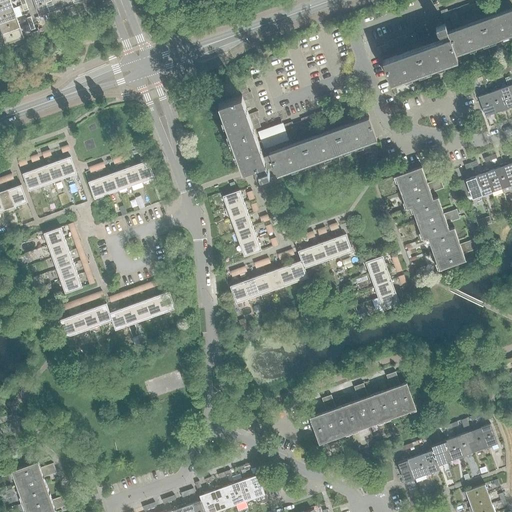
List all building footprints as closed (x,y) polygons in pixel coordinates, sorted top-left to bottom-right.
[(0,12),(13,8),(10,0),(3,0),(0,1),(0,12)] [(33,0),(39,15),(49,12),(45,2),(49,0),(33,0)] [(49,0),(45,2),(49,12),(65,6),(62,0),(49,0)] [(459,7),(462,13),(470,10),(471,12),(479,9),(479,7),(488,4),(486,0),(477,0),(476,0),(477,2),(468,5),(468,4),(459,7)] [(0,23),(16,17),(13,8),(0,12),(0,23)] [(382,61),(389,80),(390,83),(457,59),(455,54),(511,33),(511,8),(447,32),(444,24),(440,25),(438,21),(428,24),(432,34),(426,41),(429,44),(382,61)] [(440,11),(441,15),(443,20),(449,18),(452,26),(459,24),(456,15),(458,14),(456,8),(447,11),(446,9),(440,11)] [(0,33),(20,27),(16,17),(0,23),(0,33)] [(23,37),(20,27),(0,33),(0,38),(1,38),(3,44),(23,37)] [(405,35),(396,38),(398,45),(407,41),(407,43),(416,40),(414,34),(405,37),(405,35)] [(378,54),(380,53),(387,51),(386,49),(395,46),(393,39),(384,43),(384,45),(375,48),(378,54)] [(498,71),(498,72),(499,75),(511,70),(510,66),(498,71)] [(488,74),(476,79),(478,83),(490,78),(488,74)] [(376,139),(373,132),(367,117),(268,153),(270,159),(264,161),(253,129),(259,127),(256,119),(259,118),(256,111),(248,114),(243,101),(252,98),(250,92),(248,93),(245,84),(238,86),(239,88),(230,91),(230,89),(222,92),(226,101),(218,103),(243,170),(251,167),(253,173),(252,173),(255,183),(376,139)] [(511,95),(511,84),(497,89),(505,111),(509,109),(508,108),(511,106),(511,99),(511,96),(511,95)] [(501,112),(505,111),(497,89),(488,93),(495,113),(500,111),(501,112)] [(489,115),(495,113),(488,93),(478,97),(482,109),(485,116),(486,116),(486,117),(490,116),(489,115)] [(363,106),(362,106),(359,97),(345,103),(347,109),(355,106),(356,108),(363,106)] [(321,111),(312,114),(315,121),(329,115),(326,107),(320,109),(321,111)] [(291,122),(282,125),(284,131),(293,128),(294,130),(303,127),(302,125),(310,122),(308,115),(300,119),(300,120),(292,124),(291,122)] [(281,125),(256,134),(262,152),(288,143),(281,125)] [(511,148),(503,152),(502,152),(504,156),(511,153),(511,148)] [(50,150),(42,153),(44,158),(52,155),(50,150)] [(127,153),(113,158),(115,163),(129,158),(127,153)] [(38,154),(30,157),(32,162),(40,160),(38,154)] [(71,156),(59,161),(65,178),(77,174),(71,156)] [(148,160),(136,164),(142,181),(154,177),(148,160)] [(59,161),(47,165),(53,182),(65,178),(59,161)] [(103,161),(96,164),(98,169),(105,167),(103,161)] [(476,162),(463,166),(465,170),(477,165),(476,162)] [(511,162),(503,166),(510,185),(511,184),(511,162)] [(91,172),(98,169),(96,164),(89,166),(91,172)] [(130,186),(142,181),(136,164),(124,169),(130,186)] [(41,186),(53,182),(47,165),(35,169),(41,186)] [(503,166),(494,169),(501,189),(502,193),(511,189),(510,185),(503,166)] [(405,209),(410,208),(433,199),(430,193),(443,188),(440,179),(427,183),(421,167),(394,176),(405,209)] [(29,191),(41,186),(35,169),(23,174),(29,191)] [(124,169),(112,173),(119,190),(130,186),(124,169)] [(494,169),(484,172),(491,192),(501,189),(494,169)] [(484,172),(474,176),(481,196),(491,192),(484,172)] [(112,173),(101,177),(107,194),(119,190),(112,173)] [(12,174),(0,178),(0,183),(13,179),(12,174)] [(471,199),(481,196),(474,176),(464,180),(468,190),(470,195),(471,199)] [(94,198),(107,194),(101,177),(88,181),(94,198)] [(21,185),(9,189),(15,206),(27,202),(21,185)] [(9,189),(0,192),(0,201),(3,210),(15,206),(9,189)] [(227,208),(244,202),(239,190),(223,196),(227,208)] [(422,240),(426,238),(449,230),(446,223),(459,219),(456,209),(443,214),(437,197),(433,199),(410,208),(422,240)] [(231,220),(248,214),(244,202),(227,208),(231,220)] [(123,205),(119,207),(122,216),(127,214),(123,205)] [(231,220),(236,232),(252,226),(248,214),(231,220)] [(236,232),(240,243),(256,237),(252,226),(236,232)] [(43,233),(47,245),(64,239),(60,227),(43,233)] [(453,228),(449,230),(426,238),(438,271),(465,261),(463,254),(475,249),(472,240),(459,244),(453,228)] [(346,234),(333,238),(340,256),(352,251),(346,234)] [(261,250),(256,237),(240,243),(244,256),(261,250)] [(277,245),(275,238),(269,240),(272,247),(277,245)] [(333,238),(322,243),(328,260),(340,256),(333,238)] [(47,245),(52,257),(69,251),(64,239),(47,245)] [(322,243),(310,247),(316,264),(328,260),(322,243)] [(297,251),(301,261),(304,268),(316,264),(310,247),(297,251)] [(52,257),(56,269),(73,263),(69,251),(52,257)] [(292,251),(277,256),(279,260),(293,255),(292,251)] [(364,262),(369,274),(386,268),(382,256),(364,262)] [(396,272),(401,271),(396,257),(391,259),(396,272)] [(268,259),(253,264),(255,269),(269,264),(268,259)] [(301,261),(289,265),(295,282),(308,278),(304,268),(301,261)] [(56,269),(60,281),(77,274),(73,263),(56,269)] [(289,265),(277,269),(283,286),(295,282),(289,265)] [(244,267),(230,272),(229,272),(231,277),(246,272),(244,267)] [(369,274),(373,286),(390,280),(386,268),(369,274)] [(277,269),(265,273),(272,291),(283,286),(277,269)] [(265,273),(254,277),(260,295),(272,291),(265,273)] [(81,287),(77,274),(60,281),(64,293),(81,287)] [(163,277),(156,279),(158,285),(165,282),(163,277)] [(254,277),(242,282),(248,299),(260,295),(254,277)] [(373,286),(377,298),(395,292),(390,280),(373,286)] [(151,281),(144,284),(146,289),(154,287),(151,281)] [(236,303),(248,299),(242,282),(229,286),(236,303)] [(140,285),(133,288),(135,294),(142,291),(140,285)] [(128,290),(121,292),(123,298),(130,295),(128,290)] [(169,291),(156,295),(162,312),(174,308),(169,291)] [(399,304),(395,292),(377,298),(382,310),(399,304)] [(96,293),(82,298),(84,303),(98,298),(96,293)] [(115,294),(111,296),(109,296),(111,302),(117,300),(115,294)] [(156,295),(145,300),(151,317),(162,312),(156,295)] [(145,300),(133,304),(139,321),(151,317),(145,300)] [(106,303),(94,307),(100,324),(112,320),(109,312),(106,303)] [(127,325),(139,321),(133,304),(121,308),(127,325)] [(94,307),(82,312),(88,329),(100,324),(94,307)] [(366,307),(356,310),(359,319),(369,315),(366,307)] [(121,308),(109,312),(112,320),(115,330),(127,325),(121,308)] [(82,312),(70,316),(76,333),(88,329),(82,312)] [(64,337),(76,333),(70,316),(58,320),(64,337)] [(374,394),(384,421),(417,410),(407,382),(400,384),(395,372),(386,376),(390,388),(374,394)] [(358,399),(342,405),(352,433),(384,421),(374,394),(367,396),(363,384),(353,387),(358,399)] [(319,444),(352,433),(342,405),(335,408),(331,395),(321,399),(326,411),(309,417),(319,444)] [(483,416),(484,418),(485,420),(491,418),(488,411),(482,413),(483,416)] [(476,415),(470,418),(471,422),(484,418),(483,416),(482,413),(476,415)] [(451,424),(445,427),(447,431),(459,427),(457,422),(451,424)] [(480,427),(487,448),(498,444),(491,424),(480,427)] [(469,443),(472,453),(487,448),(480,427),(471,431),(474,441),(469,443)] [(455,436),(463,456),(472,453),(469,443),(474,441),(471,431),(455,436)] [(422,435),(423,440),(424,441),(432,438),(430,432),(422,435)] [(444,452),(448,462),(463,456),(455,436),(446,439),(450,450),(444,452)] [(430,445),(432,450),(438,465),(448,462),(444,452),(450,450),(446,439),(430,445)] [(412,444),(399,448),(401,453),(413,449),(412,444)] [(440,470),(438,465),(432,450),(422,453),(429,474),(440,470)] [(422,453),(413,457),(416,467),(411,468),(415,479),(429,474),(422,453)] [(404,483),(415,479),(411,468),(416,467),(413,457),(397,462),(404,483)] [(11,471),(22,503),(50,493),(44,477),(56,472),(53,463),(40,467),(38,461),(11,471)] [(257,474),(247,478),(254,498),(264,494),(257,474)] [(245,501),(254,498),(247,478),(238,481),(245,501)] [(235,505),(245,501),(238,481),(228,485),(235,505)] [(465,491),(468,501),(488,494),(484,484),(465,491)] [(228,485),(219,488),(226,508),(235,505),(228,485)] [(219,488),(209,491),(216,511),(226,508),(219,488)] [(192,489),(180,493),(181,497),(193,493),(192,489)] [(199,495),(200,500),(201,500),(205,511),(214,511),(216,511),(209,491),(199,495)] [(52,500),(50,493),(22,503),(25,511),(56,511),(55,509),(68,504),(65,495),(52,500)] [(491,503),(488,494),(468,501),(472,510),(491,503)] [(200,500),(191,503),(194,511),(205,511),(201,500),(200,500)] [(154,502),(142,506),(143,511),(156,507),(154,502)] [(194,511),(191,503),(182,507),(183,511),(194,511)] [(472,510),(472,511),(494,511),(491,503),(472,510)]
